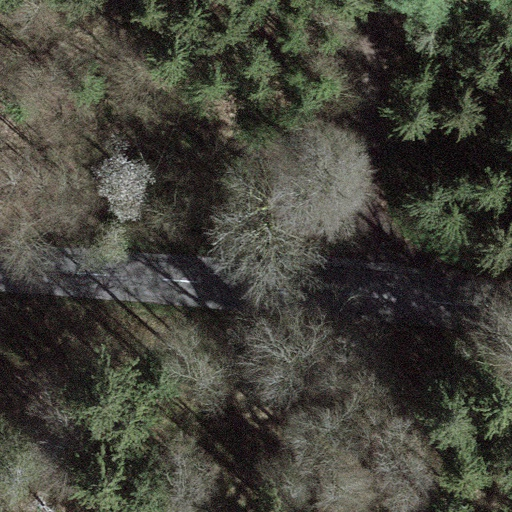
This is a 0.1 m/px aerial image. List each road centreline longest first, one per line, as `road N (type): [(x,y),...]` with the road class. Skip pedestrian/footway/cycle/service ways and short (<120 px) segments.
road 1 (tertiary): [(511,320),(0,283)]
road 2 (track): [(396,0),(387,54),(282,205),(286,301)]
